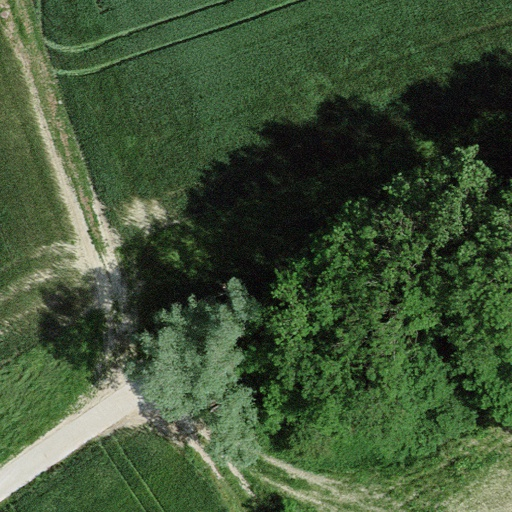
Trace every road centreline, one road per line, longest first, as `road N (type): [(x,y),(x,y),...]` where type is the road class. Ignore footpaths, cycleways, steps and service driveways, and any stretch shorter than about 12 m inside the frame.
road 1 (track): [(20,0),(143,383)]
road 2 (track): [(143,383),(232,511)]
